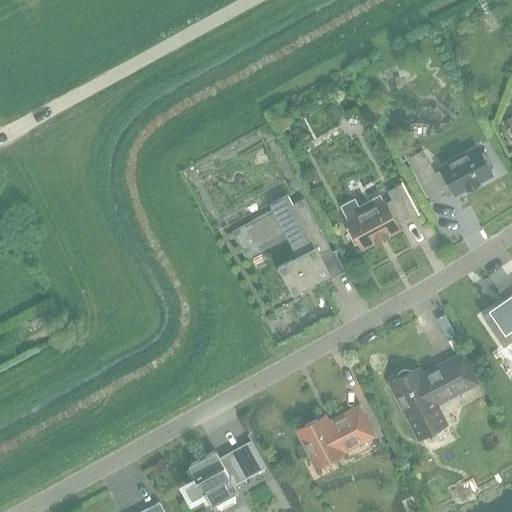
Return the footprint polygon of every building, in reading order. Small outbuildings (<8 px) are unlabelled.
[(407,156),(431,202),(432,202),(431,199),(452,188),(455,193),(466,187),(467,189),(479,183),(478,181),(492,174),(477,147),(440,166),(442,170),(434,174),(421,150),(409,157),(408,156),(407,156)] [(340,206),(347,220),(362,247),(376,240),(377,241),(388,236),(387,234),(399,227),(396,222),(417,211),(418,214),(419,213),(402,181),(401,182),(402,183),(389,190),(394,200),(386,204),(384,201),(380,193),(357,205),(354,200),(340,206)] [(242,225),(231,231),(245,257),(290,233),(301,254),(278,266),(292,293),(319,279),(328,274),(321,259),(332,253),(303,198),(293,204),(288,195),(270,205),(272,209),(242,225)] [(505,302),(484,317),(504,345),(505,344),(504,344),(511,338),(511,282),(498,292),(505,302)] [(396,379),(390,382),(417,433),(444,420),(436,405),(435,403),(477,382),(462,353),(429,370),(430,372),(422,377),(417,368),(411,371),(406,369),(401,371),(398,374),(396,379)] [(324,415),(297,429),(316,466),(343,452),(343,451),(374,435),(359,406),(336,417),(337,419),(329,424),(324,415)] [(187,484),(194,497),(204,491),(211,505),(238,491),(234,484),(267,466),(254,442),(221,460),(216,450),(189,465),(197,479),(187,484)] [(164,511),(160,502),(140,511),(164,511)]
